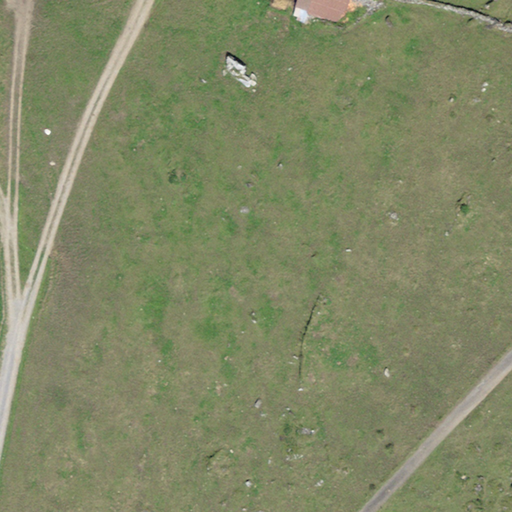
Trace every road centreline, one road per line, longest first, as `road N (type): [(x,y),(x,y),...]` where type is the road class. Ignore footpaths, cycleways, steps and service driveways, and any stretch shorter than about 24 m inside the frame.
road 1 (track): [(0,426),(16,340),(80,153),(153,0)]
road 2 (track): [(0,250),(16,340),(24,0)]
road 3 (track): [(371,511),(511,364)]
